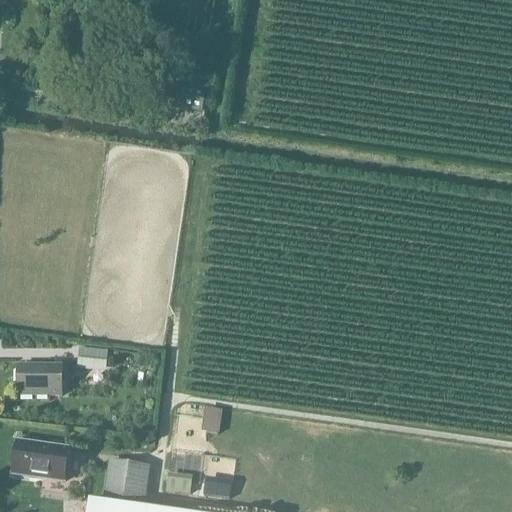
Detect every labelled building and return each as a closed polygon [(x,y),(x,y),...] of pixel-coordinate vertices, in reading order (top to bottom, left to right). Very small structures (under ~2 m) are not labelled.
[(181,111),(205,114),(209,87),(185,84),(181,111)] [(77,370),(90,371),(90,363),(106,365),(108,353),(80,349),(77,370)] [(18,396),(61,397),(62,368),(18,368),(18,396)] [(12,476),(64,483),(69,450),(17,443),(12,476)] [(167,466),(196,468),(197,452),(168,451),(167,466)] [(144,504),(149,468),(113,463),(108,499),(144,504)] [(155,511),(89,503),(87,511),(155,511)]
